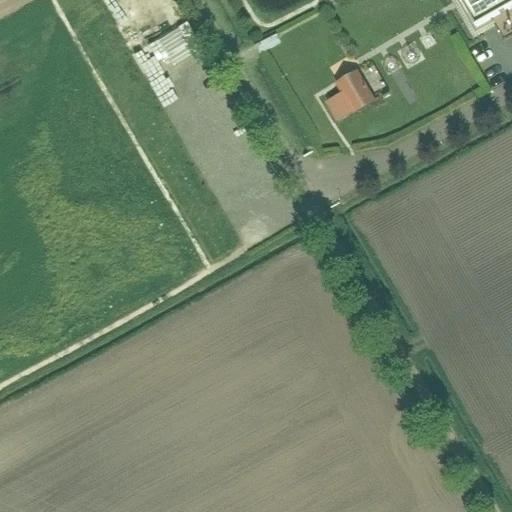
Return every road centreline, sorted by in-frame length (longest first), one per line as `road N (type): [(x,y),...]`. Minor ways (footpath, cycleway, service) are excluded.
road 1 (track): [(305,211),(488,511)]
road 2 (unclassified): [(184,0),(305,211)]
